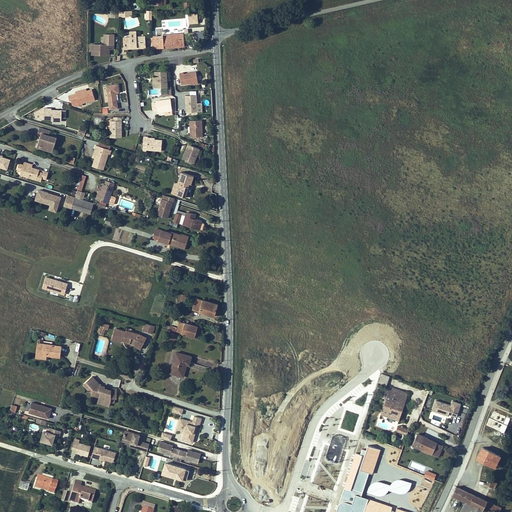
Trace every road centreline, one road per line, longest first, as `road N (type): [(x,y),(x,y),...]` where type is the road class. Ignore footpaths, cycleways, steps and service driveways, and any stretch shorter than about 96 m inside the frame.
road 1 (tertiary): [(216,48),(227,416)]
road 2 (residential): [(283,511),(315,419),(373,367),(374,354)]
road 3 (tertiary): [(436,511),(499,350)]
road 4 (unknown): [(226,456),(69,410)]
road 5 (residential): [(227,416),(133,386),(121,370),(81,358)]
road 6 (unclassified): [(216,33),(371,0)]
road 7 (unclassified): [(119,478),(0,444)]
